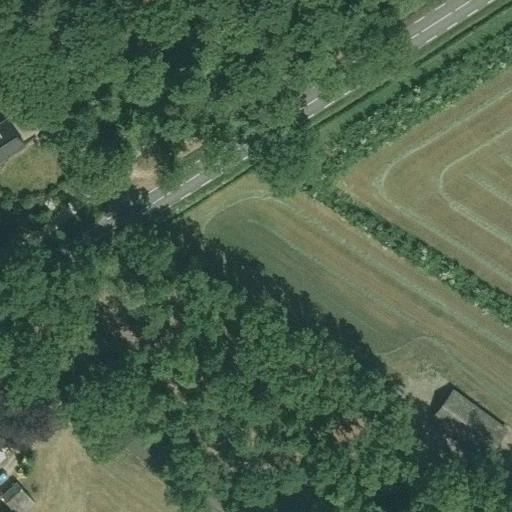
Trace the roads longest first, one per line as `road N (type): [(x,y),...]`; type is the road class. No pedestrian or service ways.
road 1 (secondary): [(0,301),(473,0)]
road 2 (unknown): [(0,339),(225,511)]
